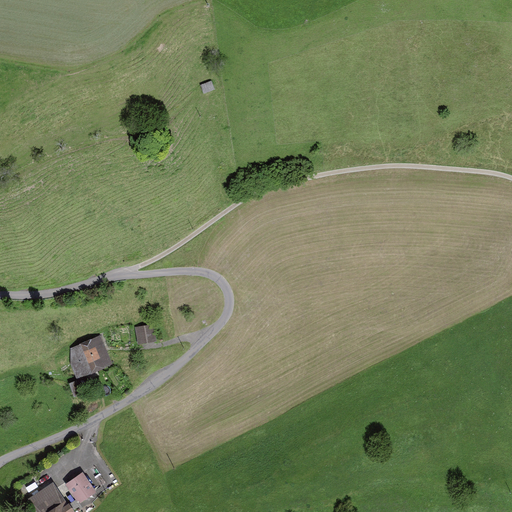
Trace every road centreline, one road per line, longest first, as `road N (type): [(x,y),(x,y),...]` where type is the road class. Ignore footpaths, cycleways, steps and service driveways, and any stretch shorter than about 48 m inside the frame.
road 1 (unclassified): [(0,462),(134,397),(211,333),(229,301),(222,282),(201,271),(0,294)]
road 2 (track): [(511,178),(390,165),(289,181),(114,277)]
